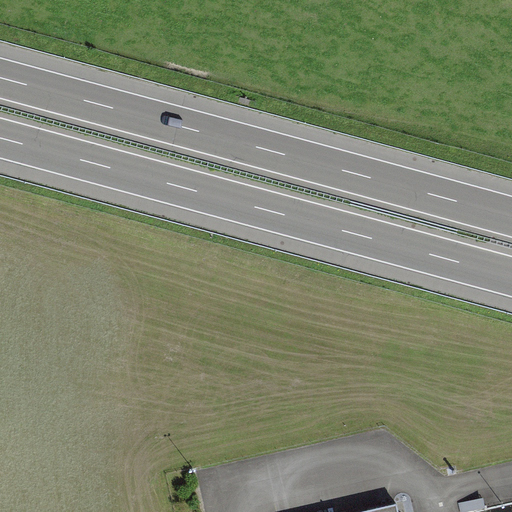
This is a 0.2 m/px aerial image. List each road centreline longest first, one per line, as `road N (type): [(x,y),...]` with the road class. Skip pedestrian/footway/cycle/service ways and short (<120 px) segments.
road 1 (motorway): [(0,139),(511,278)]
road 2 (motorway): [(511,217),(0,80)]
